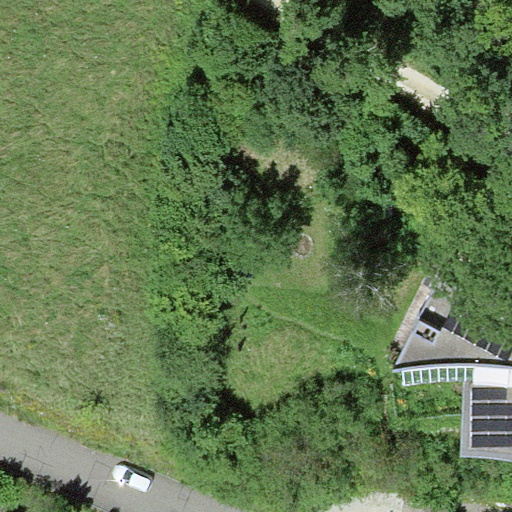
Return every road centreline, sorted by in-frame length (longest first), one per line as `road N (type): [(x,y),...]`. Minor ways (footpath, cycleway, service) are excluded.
road 1 (track): [(268,0),(511,142)]
road 2 (residential): [(0,432),(189,511)]
